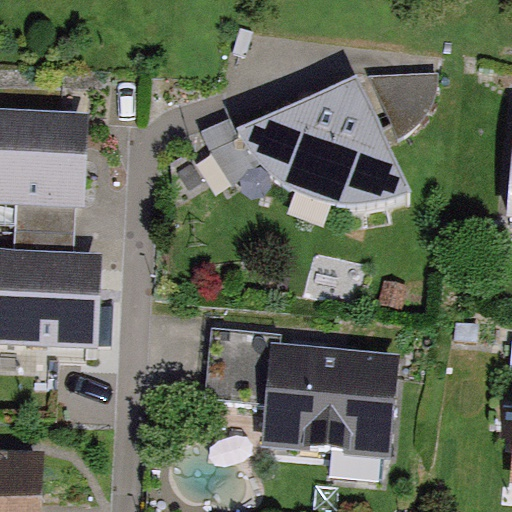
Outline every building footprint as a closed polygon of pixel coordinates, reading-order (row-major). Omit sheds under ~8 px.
[(446,116),(446,76),(413,76),(413,116),(446,116)] [(382,90),(268,144),(290,177),(321,203),(359,218),(399,220),(438,210),(382,90)] [(106,127),(0,120),(0,202),(101,209),(106,127)] [(110,267),(0,258),(0,340),(104,348),(110,267)] [(415,365),(268,348),(257,450),(403,467),(415,365)] [(60,511),(62,472),(0,468),(0,511),(60,511)]
